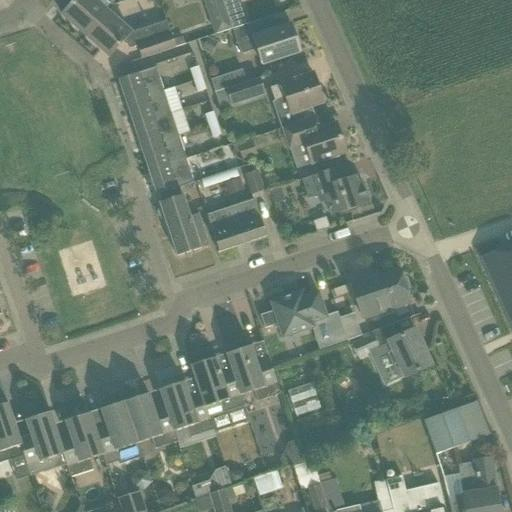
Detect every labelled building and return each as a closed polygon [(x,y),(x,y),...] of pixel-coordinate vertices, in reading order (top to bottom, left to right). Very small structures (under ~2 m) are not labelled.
[(74,0),(61,15),(85,37),(106,12),(92,0),(74,0)] [(204,0),(216,35),(232,30),(221,0),(204,0)] [(221,0),(232,30),(248,25),(238,0),(221,0)] [(137,47),(141,60),(175,49),(166,22),(131,33),(106,12),(85,37),(109,58),(122,43),(130,49),(137,47)] [(248,25),(232,30),(240,55),(256,50),(261,66),(280,59),(299,53),(298,49),(300,46),(298,40),(295,39),(290,25),(267,33),(263,20),(248,25)] [(198,41),(201,50),(212,56),(218,43),(207,38),(198,41)] [(190,70),(194,82),(202,79),(198,67),(190,70)] [(125,96),(128,103),(163,92),(155,68),(118,81),(123,97),(125,96)] [(291,114),(295,125),(314,118),(311,107),(322,103),(313,74),(270,89),(274,102),(285,98),(290,114),(291,114)] [(194,82),(197,93),(206,91),(202,79),(194,82)] [(215,93),(220,109),(231,105),(231,107),(265,96),(260,79),(215,93)] [(128,111),(133,127),(170,114),(163,92),(128,103),(130,111),(128,111)] [(213,113),(205,116),(208,126),(217,123),(213,113)] [(140,142),(143,149),(178,137),(170,114),(133,127),(138,142),(140,142)] [(295,125),(282,129),(289,149),(304,144),(311,165),(326,160),(327,160),(327,162),(338,158),(338,156),(345,153),(335,124),(321,129),(317,117),(314,118),(295,125)] [(217,123),(208,126),(212,139),(221,136),(217,123)] [(143,157),(148,172),(186,160),(178,137),(143,149),(145,156),(143,157)] [(252,142),(237,147),(242,161),(257,155),(252,142)] [(155,187),(158,195),(177,189),(193,183),(186,160),(148,172),(153,188),(155,187)] [(326,202),(331,216),(369,204),(361,182),(357,183),(355,177),(344,180),(340,168),(301,181),(307,200),(317,197),(319,204),(326,202)] [(201,181),(204,189),(238,178),(236,170),(201,181)] [(246,176),(253,195),(264,191),(257,171),(246,176)] [(241,179),(224,184),(228,196),(245,191),(241,179)] [(281,187),(270,192),(275,205),(286,200),(281,187)] [(158,204),(164,222),(189,214),(183,196),(177,198),(158,204)] [(230,208),(242,243),(249,241),(250,243),(266,238),(260,219),(254,200),(230,208)] [(206,215),(219,253),(235,248),(234,246),(242,243),(230,208),(206,215)] [(164,222),(170,239),(202,229),(200,222),(197,214),(190,217),(189,214),(164,222)] [(170,239),(176,257),(200,249),(198,244),(206,241),(202,229),(170,239)] [(511,243),(480,258),(511,327),(511,243)] [(350,282),(362,319),(409,304),(406,292),(409,288),(407,282),(402,281),(399,272),(368,282),(366,277),(350,282)] [(273,311),(259,316),(264,329),(278,325),(282,339),(314,328),(321,350),(346,342),(341,325),(337,313),(326,317),(324,312),(318,293),(303,298),(292,302),(291,296),(270,303),(273,311)] [(354,321),(341,325),(346,342),(347,344),(360,339),(354,321)] [(398,364),(404,378),(431,366),(414,330),(388,342),(392,352),(389,354),(394,366),(398,364)] [(353,347),(359,358),(378,348),(373,337),(353,347)] [(253,392),(257,402),(280,395),(275,383),(269,364),(257,368),(250,346),(246,348),(230,354),(230,353),(225,355),(225,356),(226,355),(233,376),(233,375),(240,396),(241,396),(253,392)] [(194,365),(190,366),(194,379),(201,400),(202,400),(205,408),(217,404),(221,414),(244,407),(241,396),(240,396),(233,375),(233,376),(222,379),(215,358),(210,360),(211,360),(194,365)] [(187,428),(190,438),(213,431),(209,418),(208,419),(205,408),(202,400),(201,400),(190,404),(183,382),(179,384),(163,390),(163,389),(158,391),(158,392),(159,391),(166,412),(166,411),(173,432),(174,432),(187,428)] [(313,384),(289,389),(294,414),(318,410),(313,384)] [(151,440),(155,450),(178,443),(174,432),(173,432),(166,411),(166,412),(155,415),(148,394),(144,395),(144,396),(128,401),(127,401),(124,402),(138,444),(151,440)] [(424,421),(437,455),(491,436),(478,401),(424,421)] [(107,431),(96,435),(103,456),(102,456),(104,461),(122,454),(126,448),(138,444),(124,402),(120,403),(121,404),(104,409),(100,410),(107,431)] [(0,464),(10,461),(24,456),(20,445),(21,445),(14,424),(7,403),(3,405),(0,406),(0,464)] [(31,477),(66,465),(60,446),(61,446),(54,425),(50,412),(45,414),(45,415),(29,420),(29,419),(25,421),(32,442),(21,445),(20,445),(31,477)] [(66,465),(70,478),(93,470),(90,460),(102,456),(103,456),(96,435),(89,414),(90,414),(90,413),(85,415),(69,421),(69,420),(65,422),(72,443),(61,446),(60,446),(66,465)] [(348,432),(337,436),(341,448),(352,444),(348,432)] [(393,433),(380,435),(384,468),(397,466),(393,433)] [(280,460),(284,470),(303,463),(295,442),(288,444),(281,459),(280,460)] [(499,511),(491,458),(472,461),(473,464),(457,467),(458,475),(443,477),(450,511),(499,511)] [(228,473),(233,485),(245,481),(242,474),(235,471),(228,473)] [(210,478),(215,492),(229,487),(225,473),(210,478)] [(304,477),(298,479),(301,492),(306,490),(312,511),(315,511),(318,511),(327,511),(326,508),(320,485),(316,473),(304,477)] [(400,477),(385,481),(389,498),(392,511),(443,511),(443,508),(440,496),(437,486),(404,494),(400,477)] [(242,485),(246,497),(258,493),(254,480),(242,485)] [(335,481),(320,485),(326,508),(342,504),(335,481)] [(262,511),(260,511),(229,511),(226,501),(235,498),(232,489),(223,492),(223,490),(208,494),(209,496),(212,505),(213,511),(262,511)] [(146,511),(140,492),(117,500),(121,511),(151,511),(147,511),(146,511)] [(358,506),(334,511),(392,511),(389,498),(358,506)]
